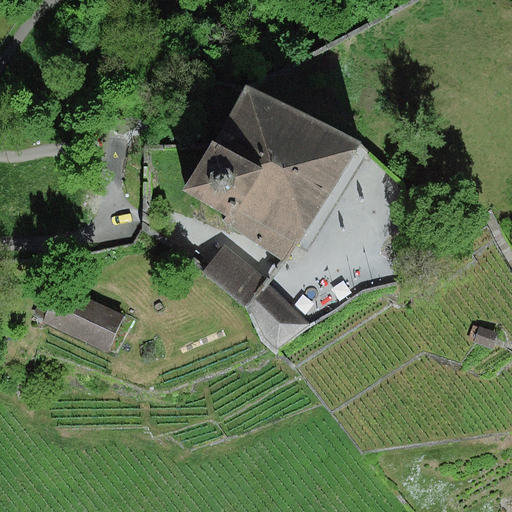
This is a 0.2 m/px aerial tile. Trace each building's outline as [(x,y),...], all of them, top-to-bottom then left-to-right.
[(311,237),(374,133),(264,76),(232,128),(220,146),(200,179),(246,208),(237,221),(294,260),(305,243),(309,236),(311,237)] [(15,169),(14,218),(66,220),(68,170),(15,169)] [(230,244),(209,272),(253,306),(276,280),(230,244)] [(285,351),(322,324),(276,280),(253,306),(267,334),(272,343),(278,347),(285,351)] [(73,290),(59,324),(118,349),(133,315),(73,290)] [(508,338),(486,332),(482,345),(504,351),(506,344),(508,338)]
